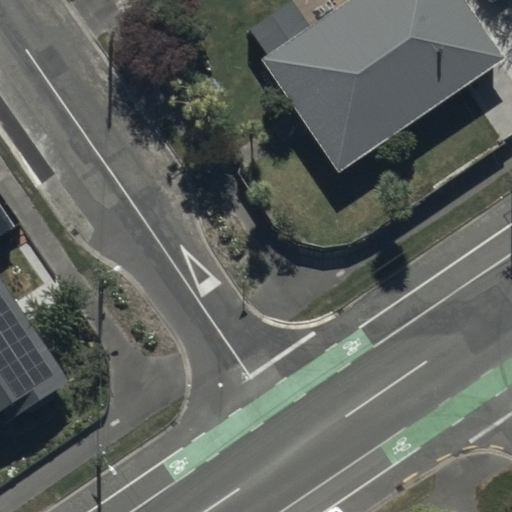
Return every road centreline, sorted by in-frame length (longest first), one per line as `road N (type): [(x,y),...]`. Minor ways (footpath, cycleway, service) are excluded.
road 1 (residential): [(299,450),(0,13)]
road 2 (tertiary): [(299,450),(489,321)]
